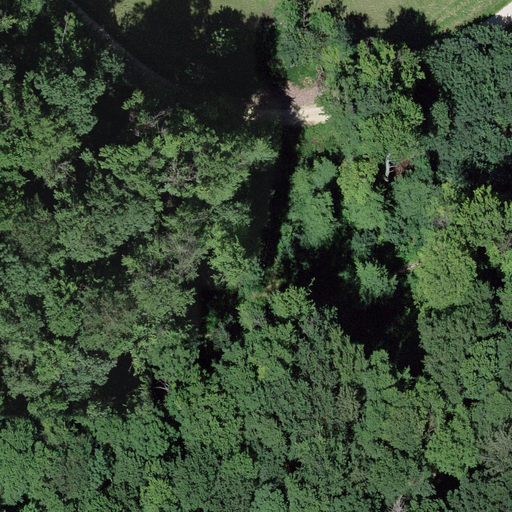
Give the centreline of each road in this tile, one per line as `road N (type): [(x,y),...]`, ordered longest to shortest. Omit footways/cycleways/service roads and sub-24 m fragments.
road 1 (track): [(511,248),(431,262),(266,326),(0,371)]
road 2 (track): [(511,12),(487,33),(326,110),(232,115),(142,67),(69,0)]
